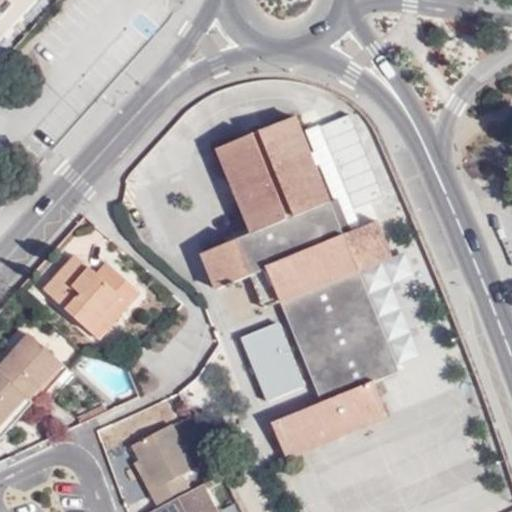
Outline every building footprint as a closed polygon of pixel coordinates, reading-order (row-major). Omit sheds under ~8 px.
[(329,121),(345,177),(371,170),(355,114),(329,121)] [(352,232),(344,235),(331,202),(296,116),(216,149),(251,235),(204,253),(218,288),(253,274),(268,268),(280,298),(322,402),(272,423),(287,459),(390,417),(375,380),(399,371),(397,366),(358,272),(393,258),(378,220),(352,232)] [(352,232),(339,199),(331,202),(344,235),(352,232)] [(416,275),(406,252),(393,258),(358,272),(397,366),(421,355),(392,285),(416,275)] [(77,257),(44,292),(89,333),(122,298),(129,305),(141,293),(109,263),(98,275),(77,257)] [(253,274),(265,304),(280,298),(268,268),(253,274)] [(89,333),(97,340),(129,305),(122,298),(89,333)] [(266,403),(304,387),(277,323),(239,338),(266,403)] [(62,362),(30,335),(0,368),(0,372),(27,396),(30,398),(62,362)] [(68,368),(62,362),(30,398),(34,401),(36,404),(68,368)] [(0,425),(27,396),(0,372),(0,425)] [(0,425),(0,438),(0,439),(34,401),(30,398),(27,396),(0,425)] [(156,489),(150,493),(159,508),(191,490),(183,474),(194,468),(171,424),(133,445),(140,460),(156,489)] [(140,460),(134,463),(150,493),(156,489),(140,460)] [(218,511),(203,484),(191,490),(159,508),(151,511),(218,511)]
